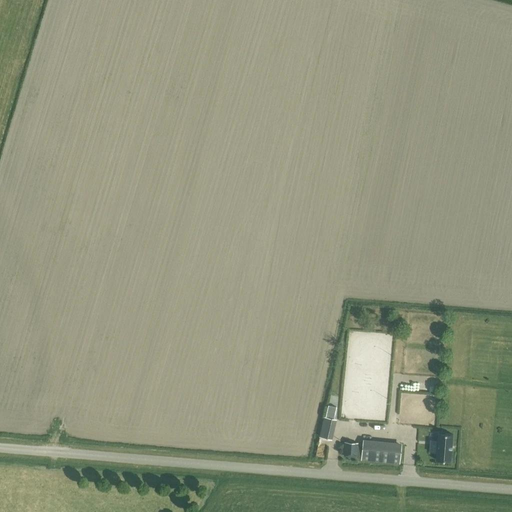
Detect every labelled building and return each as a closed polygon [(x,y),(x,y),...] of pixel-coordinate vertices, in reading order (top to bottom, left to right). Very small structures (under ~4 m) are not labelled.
[(337,406),(340,388),(332,387),(329,404),(337,406)] [(336,406),(328,405),(326,417),(334,418),(336,406)] [(335,420),(323,418),(320,435),(331,437),(335,420)] [(356,418),(345,420),(349,438),(360,436),(356,418)] [(435,459),(450,461),(452,434),(437,433),(435,459)] [(344,455),(356,456),(357,442),(345,441),(344,455)] [(401,445),(363,441),(361,459),(399,463),(401,445)]
